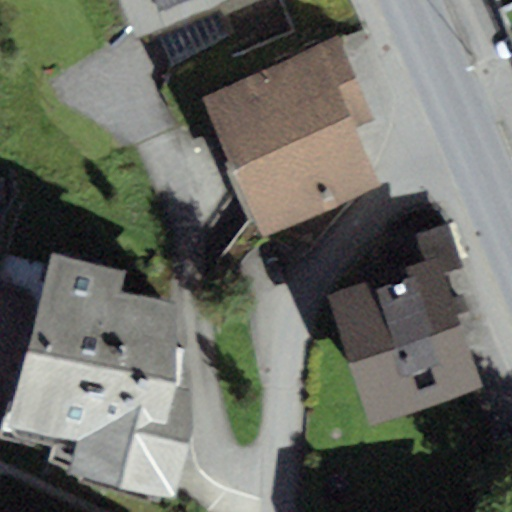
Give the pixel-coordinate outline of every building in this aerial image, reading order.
[(122,0),(136,33),(217,0),(122,0)] [(511,0),(494,0),(511,40),(511,0)] [(338,38),(203,95),(264,235),(380,185),(355,128),(373,120),(338,38)] [(49,249),(67,251),(73,225),(16,212),(5,256),(45,267),(49,249)] [(387,274),(326,294),(369,425),(483,387),(445,273),(463,267),(449,223),(378,247),(387,274)] [(128,268),(49,249),(45,267),(4,425),(76,439),(67,471),(173,498),(196,389),(177,384),(175,299),(124,289),(128,268)]
